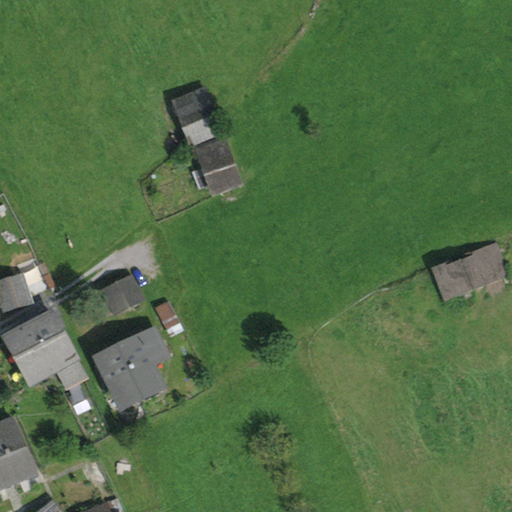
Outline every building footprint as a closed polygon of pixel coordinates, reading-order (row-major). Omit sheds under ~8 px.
[(177,103),(194,146),(222,133),(205,91),(177,103)] [(198,148),(215,195),(241,185),(223,138),(198,148)] [(434,269),(446,297),(507,273),(495,244),(434,269)] [(30,304),(22,278),(0,285),(0,299),(4,312),(30,304)] [(126,306),(139,301),(129,279),(116,286),(126,306)] [(109,301),(116,313),(126,306),(116,286),(104,291),(109,301)] [(116,313),(109,301),(101,306),(107,318),(116,313)] [(154,309),(158,320),(173,313),(168,302),(154,309)] [(86,378),(76,361),(78,360),(54,316),(45,321),(41,314),(26,322),(30,329),(9,340),(34,386),(57,373),(67,389),(86,378)] [(166,357),(154,331),(118,348),(143,396),(162,387),(151,365),(166,357)] [(111,384),(122,406),(143,396),(118,348),(98,358),(102,366),(96,369),(104,387),(111,384)] [(0,486),(35,471),(13,422),(0,424),(0,486)] [(41,511),(60,511),(53,503),(41,511)]
